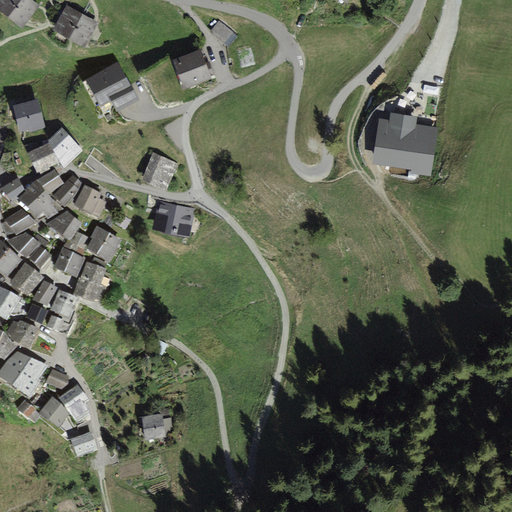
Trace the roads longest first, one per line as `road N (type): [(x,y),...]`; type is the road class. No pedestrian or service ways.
road 1 (residential): [(193,197),(237,227),(279,284),(287,318),(278,396),(258,444),(251,495),(229,461),(219,392),(199,359),(37,276)]
road 2 (residential): [(421,0),(369,74),(336,105),(325,174),(306,174),(291,160),(300,70),(293,52)]
road 3 (track): [(511,292),(499,305),(482,305),(363,177),(348,154),(349,136),(369,74)]
road 4 (residential): [(293,52),(188,116),(193,197)]
road 5 (residential): [(193,197),(55,167),(0,179)]
road 6 (residential): [(0,327),(76,378),(89,399),(102,470)]
road 7 (residential): [(293,52),(258,18),(176,0)]
